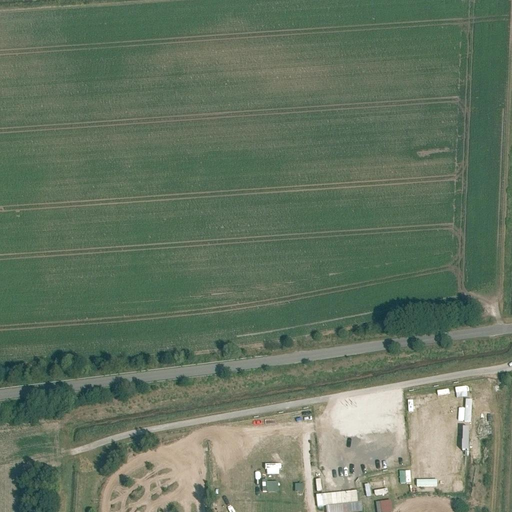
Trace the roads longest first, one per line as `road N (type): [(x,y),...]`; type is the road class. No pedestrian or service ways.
road 1 (unclassified): [(0,392),(511,328)]
road 2 (unclassified): [(511,366),(141,430),(73,450)]
road 3 (track): [(327,422),(206,431),(125,467),(104,511)]
